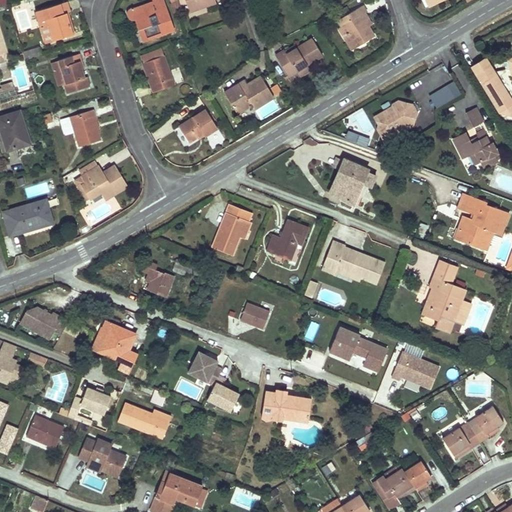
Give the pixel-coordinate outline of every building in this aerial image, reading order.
[(163,0),(152,0),(153,2),(145,5),(133,9),(132,8),(129,9),(127,12),(128,17),(131,19),(134,20),(143,42),(175,31),(163,0)] [(185,0),(190,12),(216,3),(215,0),(185,0)] [(446,0),(426,0),(425,1),(422,3),(424,7),(428,13),(430,12),(431,12),(448,3),(446,0)] [(70,12),(67,2),(38,10),(42,28),(49,26),(53,41),(73,36),(69,22),(67,13),(70,12)] [(362,6),(338,20),(342,26),(347,34),(344,37),(352,50),(374,37),(369,27),(362,15),(366,13),(362,6)] [(366,13),(362,15),(369,27),(373,24),(368,16),(366,13)] [(42,28),(46,43),(53,41),(49,26),(42,28)] [(342,26),(338,28),(344,37),(347,34),(342,26)] [(280,53),(275,56),(288,76),(296,71),(299,76),(309,69),(307,65),(322,55),(312,39),(297,48),(287,54),(284,50),(280,53)] [(294,44),(284,50),(287,54),(297,48),(294,44)] [(40,47),(25,51),(27,58),(42,53),(40,47)] [(68,94),(90,86),(87,77),(85,78),(83,72),(79,61),(82,60),(80,53),(52,62),(55,72),(60,70),(65,84),(68,94)] [(164,56),(143,63),(147,74),(150,73),(153,83),(151,84),(154,93),(174,85),(164,56)] [(511,115),(511,100),(486,58),(472,66),(500,114),(511,117),(511,115)] [(12,79),(7,61),(0,63),(0,71),(3,82),(12,79)] [(60,70),(55,72),(59,86),(65,84),(60,70)] [(228,99),(221,102),(229,115),(236,111),(237,114),(251,106),(254,110),(274,98),(260,77),(253,81),(247,85),(241,89),(238,85),(225,93),(228,99)] [(245,80),(238,85),(241,89),(247,85),(245,80)] [(439,109),(464,96),(457,83),(432,96),(439,109)] [(378,131),(385,144),(393,139),(390,133),(398,129),(407,131),(414,127),(415,123),(412,119),(417,117),(418,111),(414,104),(408,104),(405,106),(402,102),(399,102),(395,104),(393,108),(386,112),(378,117),(377,121),(379,125),(378,131)] [(422,111),(417,102),(413,104),(414,104),(418,111),(419,112),(422,111)] [(206,109),(179,126),(185,136),(189,142),(203,134),(204,136),(217,128),(206,109)] [(62,119),(66,133),(74,131),(78,147),(98,141),(95,129),(96,129),(93,119),(96,118),(94,110),(62,119)] [(20,111),(0,116),(0,129),(7,150),(31,143),(20,111)] [(474,113),(469,115),(476,130),(486,124),(479,111),(474,113)] [(52,113),(44,116),(47,123),(54,120),(52,113)] [(390,133),(393,139),(404,141),(407,131),(398,129),(390,133)] [(369,139),(350,132),(347,141),(366,148),(369,139)] [(475,144),(470,135),(460,141),(463,147),(460,148),(467,162),(474,158),(479,155),(483,165),(487,171),(502,164),(499,158),(502,156),(496,146),(494,148),(485,133),(480,136),(482,140),(483,143),(476,146),(475,144)] [(483,165),(479,155),(474,158),(479,167),(483,165)] [(338,158),(334,166),(340,169),(344,161),(338,158)] [(367,169),(345,159),(344,161),(340,169),(337,176),(330,193),(353,202),(361,183),(366,171),(367,169)] [(96,160),(80,170),(84,175),(99,166),(96,160)] [(118,171),(115,165),(103,172),(106,178),(118,171)] [(122,177),(118,171),(106,178),(103,172),(99,166),(84,175),(81,177),(85,183),(82,185),(90,198),(101,192),(105,199),(128,186),(122,177)] [(371,188),(376,176),(366,171),(361,183),(371,188)] [(76,180),(88,200),(90,198),(82,185),(85,183),(81,177),(76,180)] [(486,202),(463,194),(462,198),(459,208),(473,213),(471,220),(463,217),(458,229),(463,231),(460,241),(471,245),(473,240),(482,244),(484,239),(482,238),(485,229),(493,232),(501,235),(509,214),(485,205),(486,202)] [(46,199),(2,212),(10,235),(53,223),(46,199)] [(241,239),(251,214),(229,205),(222,222),(212,248),(231,256),(239,238),(241,239)] [(273,235),(267,252),(291,260),(297,243),(303,244),(309,227),(299,224),(288,220),(281,238),(273,235)] [(458,229),(455,239),(460,241),(463,231),(458,229)] [(473,240),(471,245),(487,251),(493,232),(485,229),(482,238),(484,239),(482,244),(473,240)] [(346,246),(335,241),(323,270),(335,274),(335,273),(337,269),(344,272),(345,271),(356,275),(355,277),(362,280),(377,286),(386,264),(368,256),(345,247),(346,246)] [(213,273),(177,259),(173,271),(184,275),(185,271),(197,276),(198,275),(211,280),(213,273)] [(458,267),(440,260),(437,269),(454,275),(458,267)] [(159,266),(148,261),(145,271),(149,273),(145,281),(151,283),(148,290),(157,294),(168,298),(175,277),(157,270),(159,266)] [(335,273),(361,284),(362,280),(355,277),(356,275),(345,271),(344,272),(337,269),(335,273)] [(428,316),(439,320),(439,321),(441,317),(453,322),(463,326),(471,304),(462,300),(466,290),(451,284),(454,275),(437,269),(434,277),(436,278),(432,288),(433,288),(430,298),(434,299),(428,316)] [(311,282),(306,296),(313,298),(318,284),(311,282)] [(434,299),(430,298),(423,314),(428,316),(434,299)] [(271,312),(249,303),(242,321),(253,325),(265,329),(271,312)] [(38,308),(27,311),(21,323),(22,323),(39,333),(50,339),(54,331),(61,335),(64,330),(69,321),(70,319),(62,315),(61,318),(54,314),(52,316),(38,308)] [(436,328),(449,333),(453,322),(441,317),(439,321),(439,320),(436,328)] [(75,336),(80,327),(69,321),(64,330),(75,336)] [(101,350),(100,350),(107,334),(105,333),(109,323),(104,321),(93,349),(100,352),(101,350)] [(101,350),(114,355),(113,357),(122,361),(119,369),(129,373),(138,353),(129,350),(136,334),(109,323),(105,333),(107,334),(100,350),(101,350)] [(350,332),(340,327),(330,352),(340,356),(342,352),(352,357),(353,353),(360,355),(369,359),(366,367),(377,372),(387,348),(359,337),(358,339),(349,336),(350,332)] [(12,359),(16,347),(8,344),(3,342),(0,351),(0,373),(10,378),(17,361),(12,359)] [(422,357),(424,350),(415,347),(413,354),(422,357)] [(47,358),(31,352),(29,357),(45,363),(47,358)] [(439,367),(402,352),(393,375),(430,390),(439,367)] [(208,358),(197,353),(187,375),(213,386),(218,376),(221,370),(215,367),(218,363),(208,358)] [(226,380),(218,376),(213,386),(207,401),(231,412),(239,395),(223,387),(226,380)] [(75,396),(67,417),(75,420),(77,415),(80,405),(94,410),(104,414),(110,396),(97,391),(87,387),(82,399),(75,396)] [(163,406),(167,395),(164,393),(156,390),(151,402),(163,406)] [(276,393),(265,392),(262,417),(282,420),(283,419),(308,422),(311,399),(287,395),(287,392),(276,390),(276,393)] [(0,426),(9,406),(0,401),(0,426)] [(125,404),(118,420),(164,438),(173,416),(156,410),(154,415),(125,404)] [(478,422),(470,427),(480,442),(495,433),(493,429),(499,425),(503,423),(493,406),(475,417),(478,422)] [(198,410),(193,408),(187,423),(193,425),(198,410)] [(421,418),(416,410),(410,413),(415,421),(421,418)] [(411,419),(407,413),(400,418),(404,423),(411,419)] [(64,428),(35,415),(27,435),(56,448),(64,428)] [(92,421),(81,417),(79,421),(82,422),(90,426),(92,421)] [(475,417),(467,423),(470,427),(478,422),(475,417)] [(376,430),(372,423),(363,428),(367,435),(376,430)] [(470,427),(467,423),(442,439),(453,455),(458,452),(461,450),(464,453),(480,442),(470,427)] [(17,429),(7,425),(0,443),(0,452),(7,455),(17,429)] [(110,451),(112,445),(98,440),(96,443),(87,439),(79,457),(89,461),(102,467),(101,470),(119,477),(127,458),(110,451)] [(481,444),(475,449),(485,463),(491,458),(481,444)] [(464,453),(461,450),(458,452),(453,455),(455,459),(464,453)] [(101,470),(102,467),(89,461),(86,467),(100,473),(101,470)] [(421,461),(404,472),(415,489),(417,492),(425,486),(423,482),(426,481),(431,477),(421,461)] [(337,469),(332,462),(322,470),(327,476),(337,469)] [(404,472),(402,468),(386,479),(399,499),(406,494),(415,489),(404,472)] [(166,472),(152,511),(155,511),(168,477),(172,479),(173,475),(166,472)] [(171,511),(176,499),(202,508),(209,490),(203,488),(204,486),(173,475),(172,479),(168,477),(155,511),(171,511)] [(371,484),(388,511),(401,503),(399,499),(386,479),(384,476),(371,484)] [(359,494),(342,505),(346,511),(366,511),(369,510),(359,494)] [(36,511),(43,511),(48,501),(39,497),(34,511),(36,511)] [(346,511),(342,505),(339,499),(322,509),(323,511),(346,511)]
